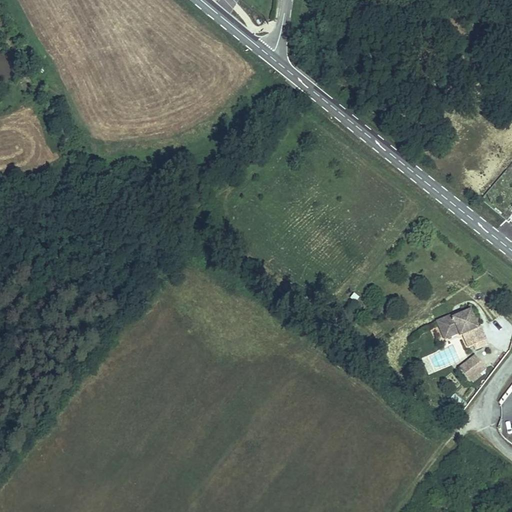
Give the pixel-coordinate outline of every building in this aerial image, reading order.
[(446,315),(431,324),(440,339),(454,331),(458,338),(466,333),(473,346),(476,350),(482,346),(480,342),(485,339),(477,324),(474,326),(465,311),(456,316),(449,320),(446,315)] [(453,311),(446,315),(449,320),(456,316),(453,311)] [(454,331),(440,339),(444,346),(458,338),(454,331)] [(466,333),(458,338),(466,349),(473,346),(466,333)] [(489,365),(476,355),(463,373),(476,382),(489,365)]
